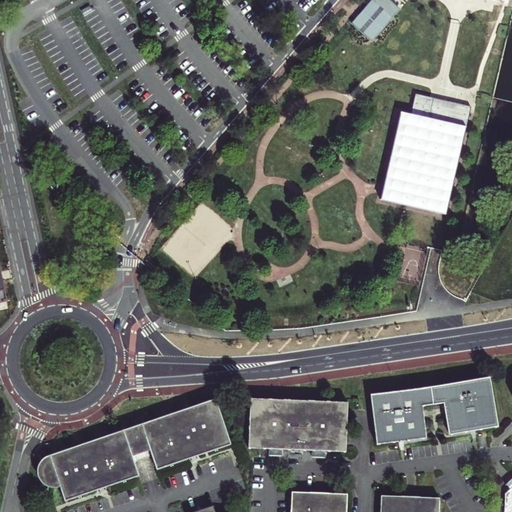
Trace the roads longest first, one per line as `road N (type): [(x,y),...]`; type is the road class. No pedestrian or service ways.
road 1 (secondary): [(294,359),(511,328)]
road 2 (secondary): [(99,395),(124,384),(209,378),(294,359)]
road 3 (secondary): [(294,359),(131,358),(111,344)]
road 4 (tertiary): [(68,307),(41,286),(13,155)]
road 5 (tertiary): [(0,165),(27,301),(23,324)]
